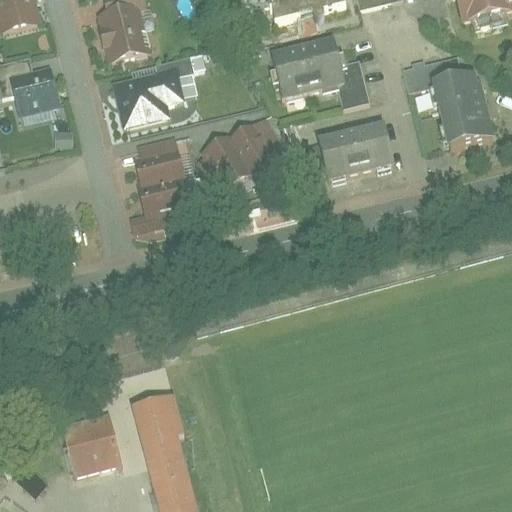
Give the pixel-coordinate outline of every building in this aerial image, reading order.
[(36,0),(0,0),(0,38),(43,29),(36,0)] [(330,0),(267,0),(276,31),(335,13),(330,0)] [(511,21),(511,0),(457,0),(466,33),(511,21)] [(138,14),(101,22),(110,67),(148,59),(138,14)] [(302,58),(312,100),(340,94),(330,51),(302,58)] [(274,65),(284,107),(312,100),(302,58),(274,65)] [(175,75),(113,88),(123,134),(170,124),(167,109),(182,106),(175,75)] [(53,76),(14,84),(22,124),(62,116),(53,76)] [(436,96),(443,124),(484,114),(477,85),(436,96)] [(443,124),(451,153),(492,142),(484,114),(443,124)] [(232,143),(202,161),(229,204),(260,184),(262,187),(282,175),(256,134),(235,147),(232,143)] [(377,137),(322,152),(333,191),(387,176),(377,137)] [(141,167),(136,169),(145,196),(137,198),(146,228),(199,213),(178,143),(137,155),(141,167)] [(135,418),(159,511),(199,511),(172,408),(135,418)] [(68,435),(79,484),(122,474),(111,426),(68,435)]
